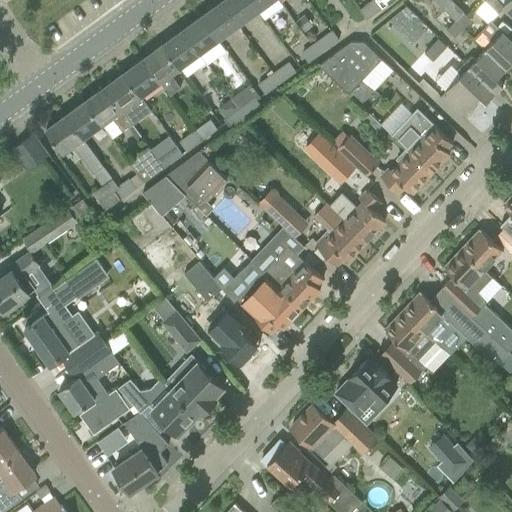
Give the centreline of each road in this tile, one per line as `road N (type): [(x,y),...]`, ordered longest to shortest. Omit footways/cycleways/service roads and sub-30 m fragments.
road 1 (residential): [(175,511),(492,159),(511,150)]
road 2 (residential): [(112,511),(0,360)]
road 3 (residential): [(39,86),(160,0)]
